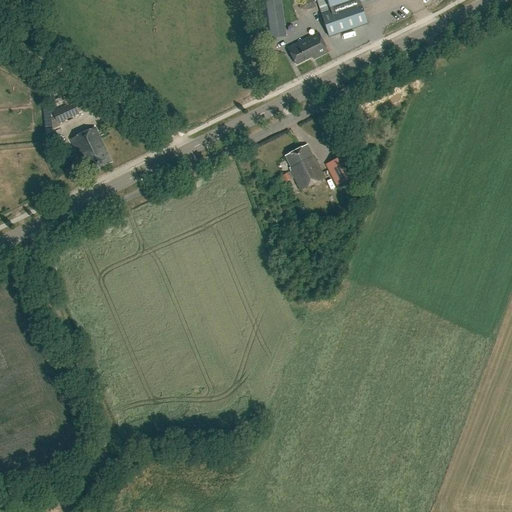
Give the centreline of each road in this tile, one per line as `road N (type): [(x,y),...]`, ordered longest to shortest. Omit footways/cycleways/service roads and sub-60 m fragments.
road 1 (unclassified): [(28,248),(511,11)]
road 2 (tertiary): [(184,151),(495,0)]
road 3 (unclassified): [(0,504),(95,466),(106,433),(28,248)]
road 4 (track): [(0,40),(178,140)]
road 5 (tertiary): [(22,231),(184,151)]
